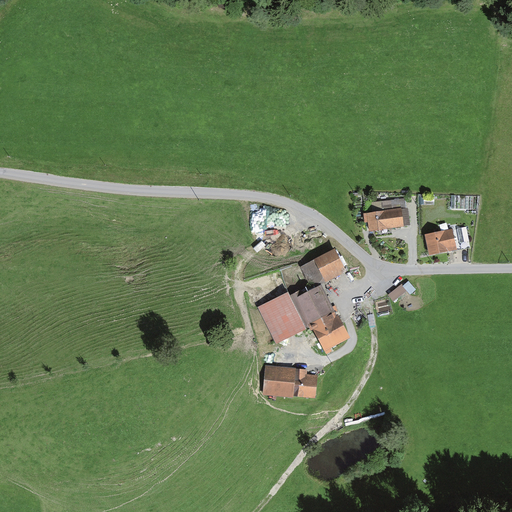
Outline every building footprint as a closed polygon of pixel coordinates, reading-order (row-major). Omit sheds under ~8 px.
[(404,206),(366,211),(369,230),(406,225),(404,206)] [(457,226),(426,234),(432,257),(463,249),(457,226)] [(341,249),(304,266),(313,288),(351,271),(341,249)] [(403,283),(389,293),(394,300),(408,291),(403,283)] [(292,292),(261,307),(278,343),(311,328),(324,355),(355,340),(329,286),(296,302),(292,292)] [(324,372),(272,366),(269,393),(321,399),(324,372)]
